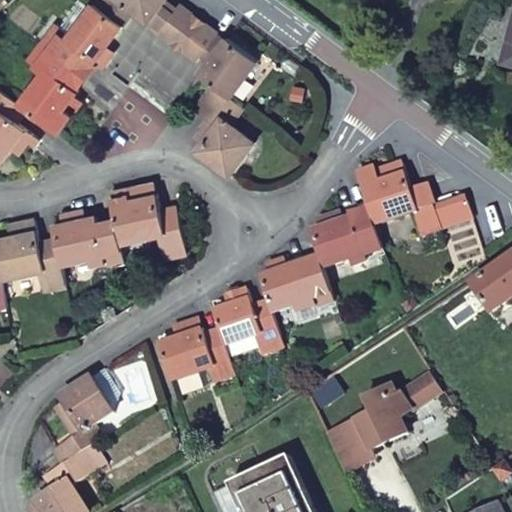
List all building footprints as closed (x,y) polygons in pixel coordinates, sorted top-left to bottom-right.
[(161,36),(175,47),(200,15),(185,4),(180,9),(169,1),(169,0),(99,0),(96,4),(97,4),(108,13),(127,26),(137,12),(152,24),(153,22),(155,24),(165,31),(161,36)] [(58,24),(44,42),(83,72),(93,58),(100,64),(107,69),(119,53),(111,47),(127,26),(108,13),(97,4),(74,34),(58,24)] [(175,47),(184,53),(208,20),(200,15),(175,47)] [(215,84),(234,98),(262,61),(230,37),(227,40),(220,34),(222,31),(208,20),(184,53),(197,64),(204,55),(212,62),(202,75),(215,84)] [(83,72),(44,42),(30,60),(45,72),(22,102),(30,108),(62,133),(76,114),(69,108),(79,95),(82,91),(81,90),(74,84),(83,72)] [(74,84),(81,90),(100,64),(93,58),(83,72),(74,84)] [(245,107),(234,98),(215,84),(195,110),(208,119),(211,122),(205,131),(197,140),(204,145),(200,152),(211,160),(233,176),(258,142),(234,123),(245,107)] [(0,164),(1,165),(15,148),(31,129),(20,121),(30,108),(22,102),(0,85),(0,164)] [(69,108),(76,114),(85,100),(79,95),(69,108)] [(31,129),(15,148),(21,153),(32,141),(36,144),(42,137),(31,129)] [(361,177),(373,213),(378,227),(414,214),(422,235),(445,228),(430,185),(414,190),(404,162),(361,177)] [(155,183),(149,184),(152,195),(160,193),(158,184),(155,183)] [(124,190),(112,194),(118,219),(123,244),(161,236),(166,258),(189,254),(180,205),(164,208),(160,193),(152,195),(149,184),(137,187),(124,190)] [(123,244),(118,219),(102,224),(99,215),(87,219),(85,211),(64,215),(66,223),(56,225),(59,239),(65,265),(108,256),(109,264),(128,261),(123,244)] [(325,265),(326,267),(369,254),(369,256),(386,250),(378,227),(373,213),(349,221),(347,214),(323,222),(325,229),(314,232),(325,265)] [(30,233),(39,231),(36,220),(28,222),(30,233)] [(0,264),(0,266),(4,280),(40,271),(45,291),(69,286),(65,265),(59,239),(42,242),(39,231),(30,233),(28,222),(8,226),(10,237),(0,239),(0,264)] [(511,258),(474,284),(494,314),(511,301),(511,258)] [(321,307),(337,300),(326,267),(325,265),(308,270),(305,262),(289,267),(287,260),(270,266),(271,272),(263,275),(272,301),(276,314),(318,299),(321,307)] [(0,309),(11,307),(4,281),(0,281),(0,309)] [(234,305),(216,311),(222,329),(228,347),(258,337),(262,349),(264,355),(288,348),(276,314),(272,301),(256,307),(250,291),(243,293),(231,297),(234,305)] [(198,333),(205,330),(202,319),(194,321),(198,333)] [(228,347),(222,329),(207,335),(205,330),(198,333),(194,321),(176,328),(179,339),(163,345),(175,381),(211,369),(216,382),(238,374),(232,358),(228,347)] [(232,358),(262,349),(258,337),(228,347),(232,358)] [(446,389),(435,373),(399,397),(394,386),(367,400),(373,414),(329,435),(348,473),(368,464),(365,455),(376,450),(410,434),(402,419),(446,389)] [(78,439),(61,449),(58,451),(67,465),(88,451),(107,439),(99,427),(119,414),(96,378),(63,399),(66,404),(73,415),(66,420),(78,439)] [(66,404),(58,409),(66,420),(73,415),(66,404)] [(379,458),(376,450),(365,455),(368,464),(379,458)] [(92,511),(77,486),(101,471),(88,451),(67,465),(48,477),(55,489),(32,503),(37,511),(92,511)] [(318,511),(293,457),(232,484),(245,511),(318,511)] [(511,464),(508,459),(496,467),(510,488),(511,486),(511,464)] [(504,511),(500,502),(478,511),(504,511)]
